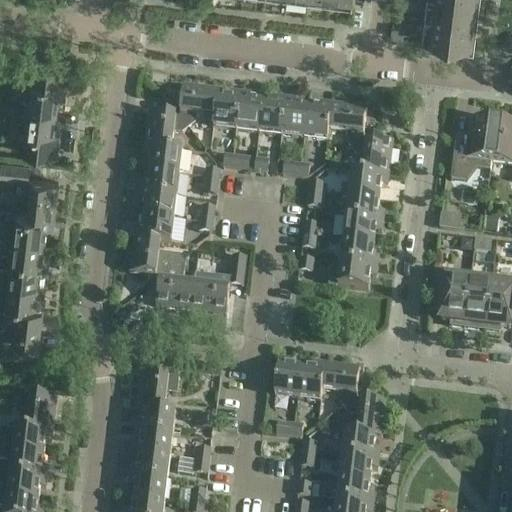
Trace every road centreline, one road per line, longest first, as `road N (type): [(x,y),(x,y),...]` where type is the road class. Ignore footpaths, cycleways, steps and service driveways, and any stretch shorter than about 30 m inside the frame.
road 1 (residential): [(511,377),(403,357),(436,73)]
road 2 (residential): [(100,359),(120,42)]
road 3 (residential): [(120,42),(372,65)]
road 4 (residential): [(278,487),(239,482),(254,341)]
road 5 (residential): [(254,341),(273,205),(230,202)]
road 6 (residential): [(100,359),(254,341)]
road 7 (residential): [(89,511),(104,395),(100,359)]
